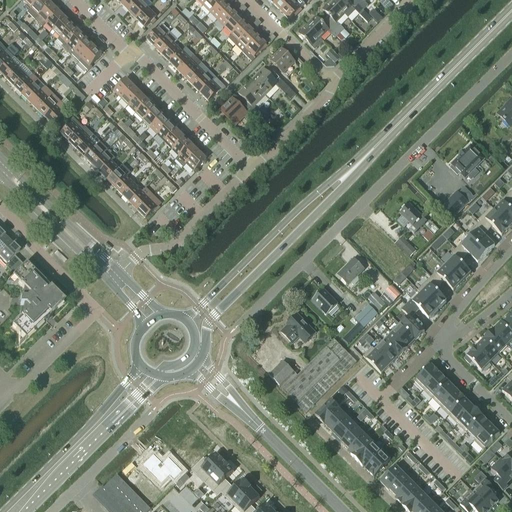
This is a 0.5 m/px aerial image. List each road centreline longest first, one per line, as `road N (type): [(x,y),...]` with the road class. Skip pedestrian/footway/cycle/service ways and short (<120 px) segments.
road 1 (residential): [(241,322),(511,53)]
road 2 (secondary): [(202,357),(209,319),(360,161)]
road 3 (residential): [(10,388),(23,385),(93,309),(0,208)]
road 4 (residential): [(249,168),(76,0)]
road 5 (secondary): [(360,161),(306,199),(183,318)]
road 6 (secondary): [(360,161),(511,9)]
road 7 (secondary): [(139,365),(2,511)]
road 8 (residential): [(118,271),(143,250),(180,239),(249,168)]
road 9 (tertiary): [(118,271),(6,162)]
road 10 (tertiary): [(0,175),(107,281)]
road 11 (residential): [(51,511),(146,418)]
road 12 (residential): [(511,248),(435,346)]
road 13 (residential): [(249,168),(329,94),(330,82)]
road 14 (tertiary): [(344,511),(259,427)]
